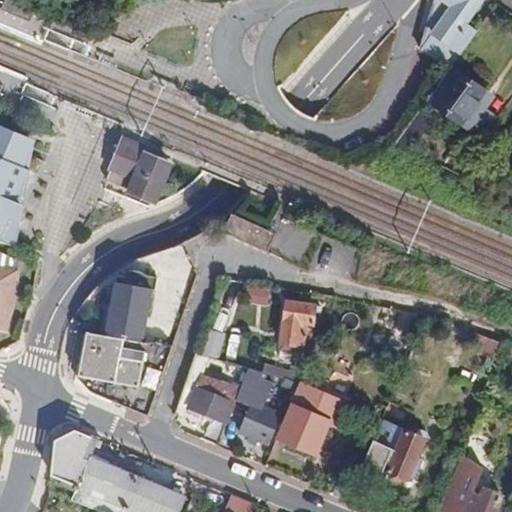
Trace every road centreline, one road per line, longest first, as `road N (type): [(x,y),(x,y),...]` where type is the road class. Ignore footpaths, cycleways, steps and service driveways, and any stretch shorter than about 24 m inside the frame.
road 1 (tertiary): [(394,0),(198,207),(80,274),(49,342),(45,395)]
road 2 (residential): [(45,395),(310,511)]
road 3 (tertiary): [(45,395),(8,511)]
